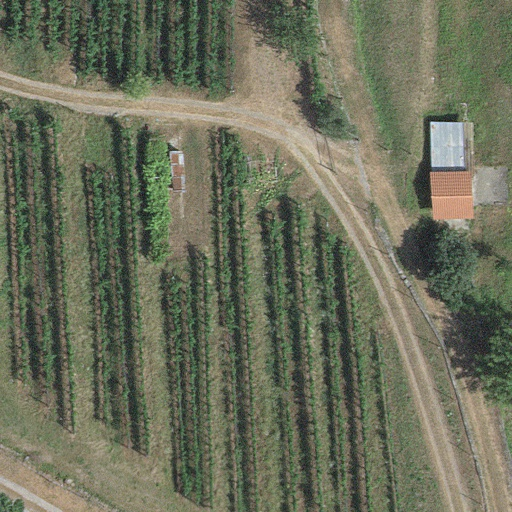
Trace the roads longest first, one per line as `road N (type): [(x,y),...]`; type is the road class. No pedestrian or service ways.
road 1 (track): [(0,81),(97,104),(220,111),(268,126),(300,151),(349,215),(402,328),(459,511)]
road 2 (track): [(349,215),(331,0)]
